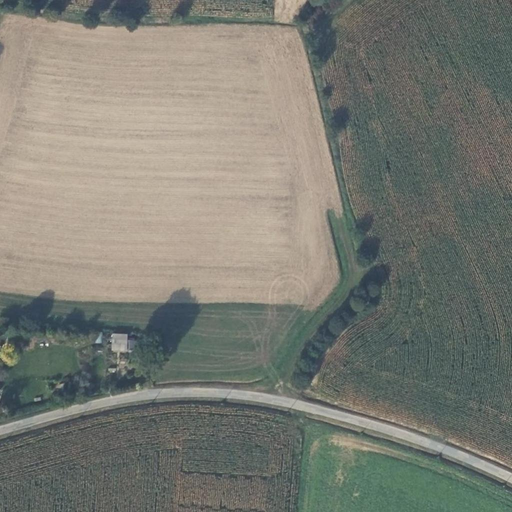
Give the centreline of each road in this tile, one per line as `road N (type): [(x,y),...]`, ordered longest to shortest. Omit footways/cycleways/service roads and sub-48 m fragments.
road 1 (unclassified): [(511,478),(361,420),(223,392),(118,397),(0,430)]
road 2 (track): [(273,397),(300,349),(372,265)]
